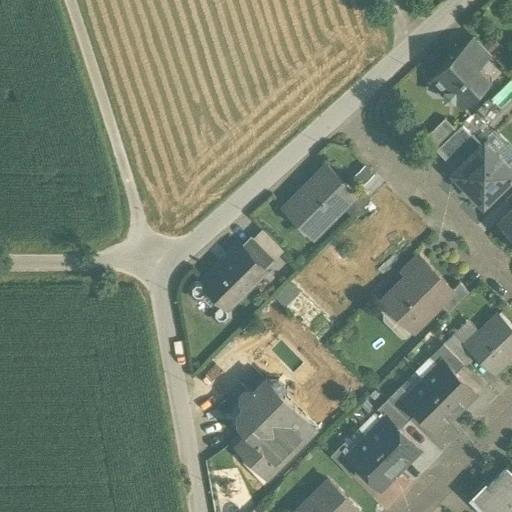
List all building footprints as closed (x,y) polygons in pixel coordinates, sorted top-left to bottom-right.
[(473,36),(431,76),(461,108),(490,80),(478,67),(491,55),(473,36)] [(444,118),(419,143),(431,155),(436,150),(456,130),(444,118)] [(461,125),(436,150),(455,170),(480,146),(461,125)] [(511,172),(483,143),(452,174),(483,206),(511,177),(511,172)] [(325,165),(282,209),(298,224),(302,220),(316,234),(342,208),(355,194),(354,193),(325,165)] [(360,187),(354,193),(355,194),(342,208),(351,217),(371,198),(360,187)] [(511,209),(500,222),(511,234),(511,209)] [(283,251),(263,231),(253,241),(273,261),(283,251)] [(241,245),(202,283),(227,309),(266,270),(241,245)] [(422,260),(382,300),(413,331),(439,306),(453,291),(452,290),(422,260)] [(227,309),(202,283),(201,284),(196,284),(192,288),(192,292),(196,295),(200,295),(215,310),(215,315),(218,318),(223,319),(226,315),(226,311),(226,310),(227,309)] [(459,284),(452,290),(453,291),(439,306),(447,314),(468,293),(459,284)] [(482,329),(465,346),(494,375),(511,356),(511,328),(497,314),(482,329)] [(471,318),(453,335),(464,346),(465,346),(482,329),(471,318)] [(464,346),(453,335),(445,342),(467,365),(475,357),(464,346)] [(464,364),(443,344),(430,357),(437,365),(442,361),(455,374),(464,364)] [(455,374),(442,361),(437,365),(423,380),(456,413),(475,394),(455,374)] [(266,379),(252,393),(252,392),(246,391),(241,396),(241,403),(245,407),(238,414),(238,424),(249,434),(285,398),(284,397),(285,396),(285,387),(278,380),(268,380),(267,381),(266,379)] [(408,395),(404,399),(416,412),(437,432),(456,413),(423,380),(408,395)] [(400,387),(386,400),(407,421),(416,412),(404,399),(408,395),(400,387)] [(249,434),(235,448),(245,458),(248,456),(269,476),(307,439),(316,429),(307,420),(285,398),(249,434)] [(386,400),(372,413),(380,422),(385,417),(398,430),(407,421),(386,400)] [(398,430),(385,417),(380,422),(366,436),(399,469),(418,450),(398,430)] [(399,469),(366,436),(352,451),(347,455),(360,468),(380,488),(399,469)] [(352,451),(343,442),(329,456),(351,478),(360,468),(347,455),(352,451)] [(511,511),(511,473),(506,468),(474,500),(486,511),(511,511)] [(358,511),(328,481),(295,511),(358,511)]
